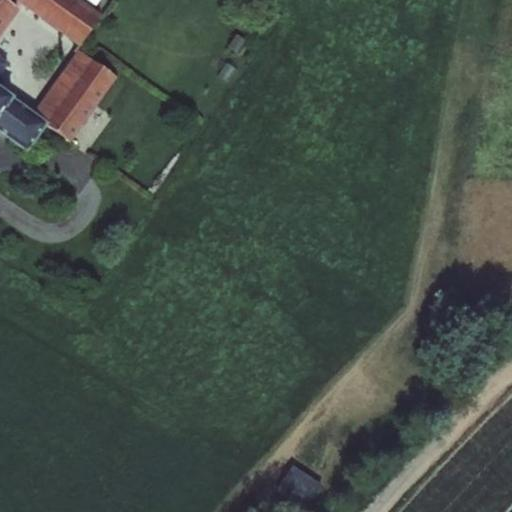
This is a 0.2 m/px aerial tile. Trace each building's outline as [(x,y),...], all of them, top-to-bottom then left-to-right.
[(0,18),(13,0),(0,0),(0,108),(12,93),(0,84),(0,64),(6,57),(0,52),(0,18)] [(99,11),(84,0),(21,0),(79,40),(99,11)] [(91,55),(76,44),(29,105),(44,117),(46,119),(91,55)] [(69,136),(112,72),(91,55),(46,119),(69,136)] [(29,105),(12,93),(0,108),(0,126),(10,133),(29,105)] [(44,117),(29,105),(10,133),(26,145),(44,117)] [(294,463),(280,492),(313,507),(327,478),(294,463)]
